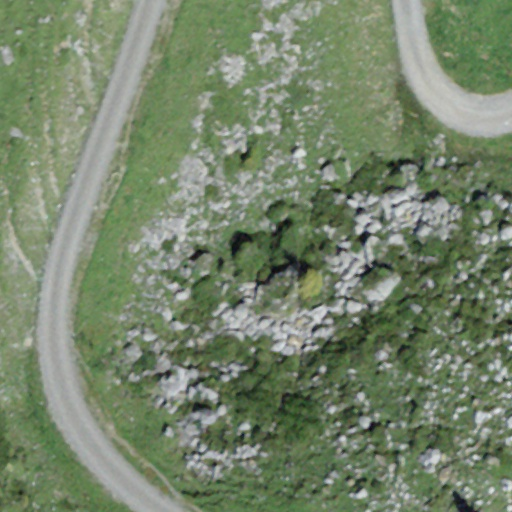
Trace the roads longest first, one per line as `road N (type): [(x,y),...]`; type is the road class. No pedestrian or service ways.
road 1 (track): [(139,0),(62,233),(55,340),(63,399),(110,471),(164,511)]
road 2 (track): [(511,112),(466,112),(434,89),(406,0)]
